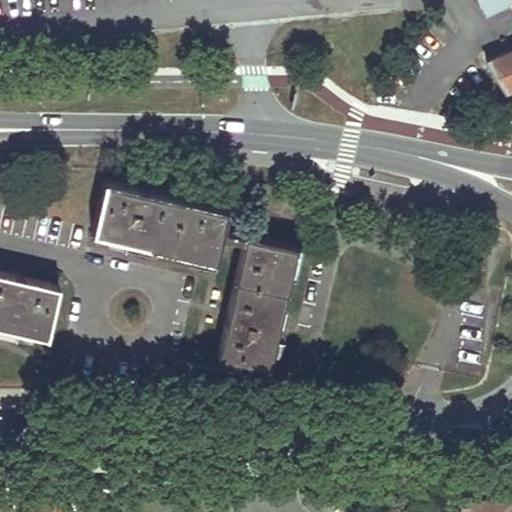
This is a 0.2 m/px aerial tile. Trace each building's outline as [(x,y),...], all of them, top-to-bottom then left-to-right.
[(511,1),(511,0),(480,0),(487,14),(511,1)] [(490,70),(493,70),(505,90),(511,87),(511,48),(486,59),(490,70)] [(103,179),(91,229),(214,258),(219,238),(221,229),(226,208),(103,179)] [(245,234),(221,229),(219,238),(243,244),(245,234)] [(267,369),(296,246),(245,234),(243,244),(217,357),(267,369)] [(0,325),(46,336),(58,285),(0,272),(0,325)] [(103,502),(102,479),(71,480),(71,502),(103,502)] [(511,511),(511,498),(463,501),(462,511),(511,511)] [(65,511),(66,499),(18,500),(17,511),(65,511)] [(12,511),(13,509),(0,503),(0,511),(12,511)]
